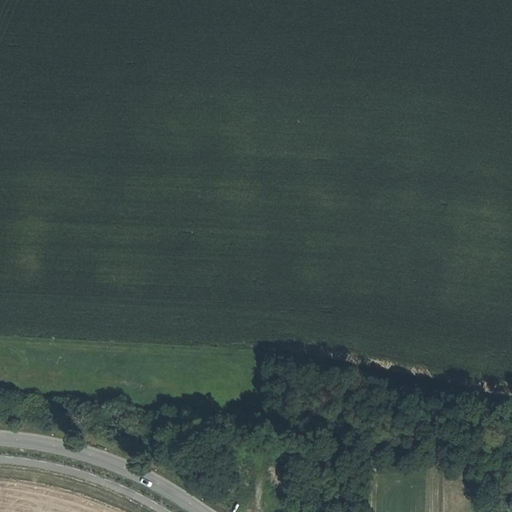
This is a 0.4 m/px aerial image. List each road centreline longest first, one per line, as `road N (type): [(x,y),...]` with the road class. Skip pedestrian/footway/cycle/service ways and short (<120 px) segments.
road 1 (track): [(511,404),(286,353),(0,337)]
road 2 (tertiary): [(200,511),(100,458),(0,438)]
